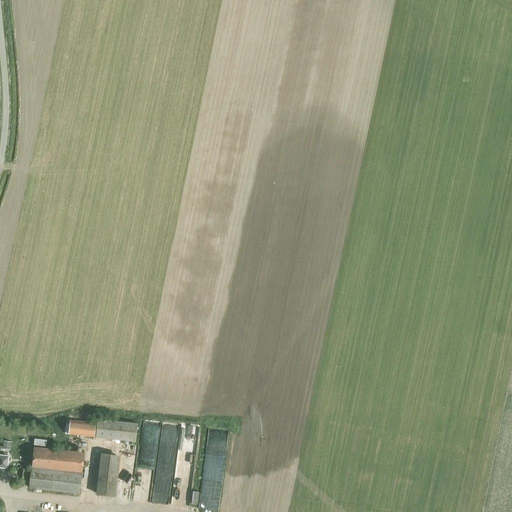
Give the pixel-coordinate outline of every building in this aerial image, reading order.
[(135,441),(137,423),(97,418),(97,422),(70,419),(69,433),(135,441)] [(168,418),(165,440),(175,441),(177,419),(168,418)] [(29,487),(79,493),(84,452),(34,446),(29,487)] [(162,451),(160,490),(171,490),(172,451),(162,451)] [(101,452),(96,493),(115,496),(120,454),(101,452)] [(0,466),(7,468),(8,455),(0,454),(0,466)] [(108,502),(108,511),(118,511),(149,511),(149,504),(108,502)]
